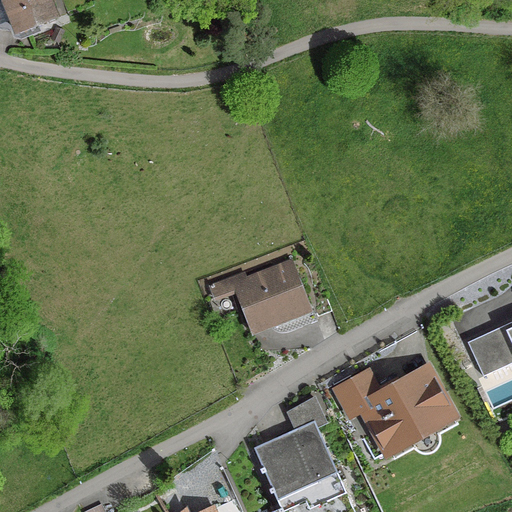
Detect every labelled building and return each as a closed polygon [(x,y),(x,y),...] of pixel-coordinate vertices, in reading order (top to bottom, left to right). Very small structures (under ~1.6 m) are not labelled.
[(0,0),(0,18),(9,15),(3,0),(0,0)] [(4,0),(3,0),(9,15),(17,34),(53,19),(45,0),(4,0)] [(233,290),(251,335),(272,326),(269,320),(307,305),(290,260),(244,278),(242,273),(208,286),(212,298),(233,290)] [(511,327),(468,348),(482,378),(511,363),(511,327)] [(425,369),(378,396),(365,373),(335,390),(349,414),(360,407),(386,453),(451,416),(425,369)] [(263,472),(270,488),(330,461),(312,421),(321,417),(312,398),(286,413),(293,430),(252,448),(261,468),(258,469),(260,473),(263,472)] [(339,481),(330,461),(270,488),(267,489),(269,493),(272,491),(279,508),(339,481)] [(345,511),(352,509),(339,481),(279,508),(271,511),(345,511)] [(236,511),(240,511),(234,499),(205,511),(185,511),(184,510),(181,511),(236,511)]
